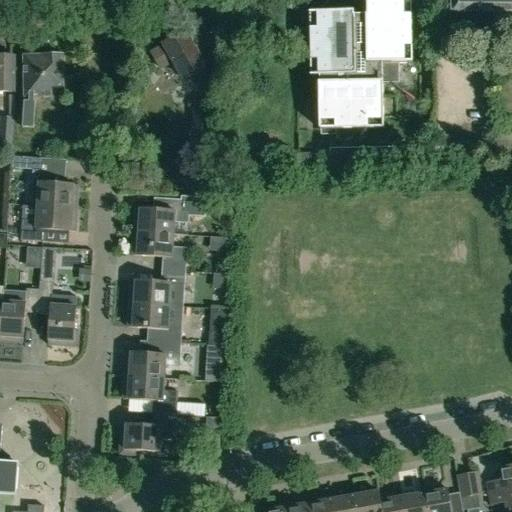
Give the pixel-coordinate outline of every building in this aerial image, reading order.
[(309,30),(305,30),(306,47),(310,47),(310,77),(318,77),(319,108),(315,108),(315,125),(319,125),(319,130),(383,129),(383,84),(399,84),(398,64),(412,64),(410,0),(389,0),(367,1),(367,17),(353,17),(353,13),(309,13),(309,30)] [(443,0),(443,6),(452,7),(452,12),(487,13),(487,0),(443,0)] [(511,0),(487,0),(487,13),(490,13),(490,27),(511,26),(511,0)] [(181,78),(191,72),(198,83),(210,76),(185,32),(162,45),(163,46),(151,53),(160,69),(172,62),(181,78)] [(33,128),(35,102),(34,102),(34,98),(63,97),(62,56),(57,56),(54,54),(50,54),(47,56),(24,57),(25,102),(24,102),(22,128),(33,128)] [(0,92),(15,92),(15,57),(0,57),(0,92)] [(211,102),(193,101),(192,129),(210,130),(211,102)] [(13,119),(0,118),(0,121),(0,149),(11,150),(13,119)] [(511,160),(511,129),(494,128),(492,159),(511,160)] [(329,165),(409,164),(409,148),(329,149),(329,165)] [(37,196),(37,206),(77,209),(78,185),(64,185),(66,160),(37,159),(36,171),(32,171),(31,196),(37,196)] [(137,192),(139,164),(126,163),(125,191),(137,192)] [(133,232),(173,235),(174,222),(188,223),(189,213),(197,213),(198,201),(166,199),(165,211),(135,209),(133,232)] [(75,232),(77,209),(37,206),(36,219),(22,218),(20,241),(44,242),(45,231),(75,232)] [(162,258),(161,270),(185,272),(186,248),(172,247),(173,235),(133,232),(132,256),(162,258)] [(129,304),(169,307),(169,294),(184,295),(185,272),(161,270),(161,283),(130,281),(129,304)] [(39,290),(38,290),(36,313),(50,314),(48,345),(78,347),(79,330),(74,330),(76,307),(51,305),(52,283),(40,282),(39,290)] [(38,290),(26,289),(26,293),(3,291),(2,302),(1,302),(0,314),(0,341),(23,343),(25,312),(36,313),(38,290)] [(192,309),(214,311),(215,300),(192,298),(192,309)] [(154,330),(153,342),(180,344),(182,320),(168,319),(169,307),(129,304),(128,328),(154,330)] [(192,358),(210,359),(211,334),(193,333),(192,358)] [(179,367),(180,344),(153,342),(157,343),(156,355),(126,353),(124,376),(164,379),(165,366),(179,367)] [(153,401),(152,414),(176,416),(177,392),(163,391),(164,379),(124,376),(123,400),(153,401)] [(51,414),(64,413),(63,391),(18,393),(19,423),(52,422),(51,414)] [(160,452),(161,428),(175,428),(176,416),(152,414),(152,427),(121,425),(119,455),(136,456),(136,451),(160,452)] [(0,494),(13,496),(16,464),(0,463),(0,447),(2,426),(0,425),(0,494)] [(511,465),(499,468),(501,480),(485,483),(487,494),(503,491),(511,489),(511,465)] [(477,472),(457,476),(461,499),(481,495),(477,472)] [(505,504),(506,511),(511,511),(511,489),(503,491),(487,494),(489,507),(505,504)] [(423,494),(426,511),(451,511),(447,490),(423,494)] [(355,496),(357,511),(381,511),(380,501),(379,496),(378,492),(355,496)] [(399,493),(379,496),(380,501),(381,511),(403,511),(401,498),(400,498),(399,493)] [(426,511),(423,494),(401,498),(403,511),(426,511)] [(357,511),(355,496),(333,500),(334,511),(357,511)] [(334,511),(333,500),(310,504),(311,511),(334,511)]
